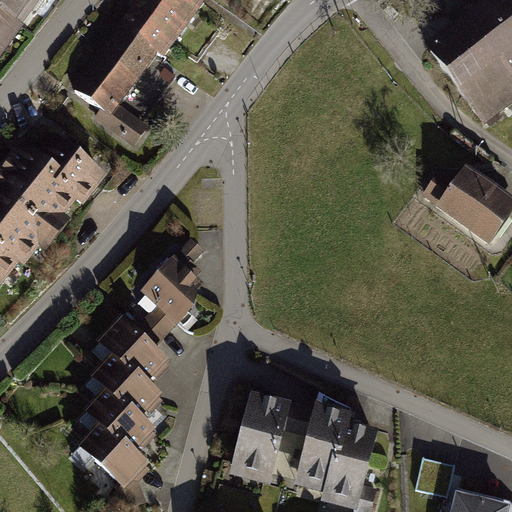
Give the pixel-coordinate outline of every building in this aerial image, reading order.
[(0,0),(0,63),(46,0),(0,0)] [(209,4),(203,0),(140,0),(75,96),(103,115),(97,123),(139,151),(155,127),(127,108),(160,59),(168,65),(209,4)] [(483,0),(439,36),(494,103),(511,89),(511,1),(511,0),(483,0)] [(0,194),(0,287),(106,175),(59,132),(0,194)] [(511,226),(511,206),(465,176),(444,207),(500,245),(511,226)] [(206,295),(180,263),(153,285),(180,317),(206,295)] [(178,353),(130,307),(93,346),(105,358),(87,377),(100,389),(81,410),(100,428),(78,451),(131,501),(160,471),(143,455),(160,436),(146,423),(164,404),(146,387),(178,353)] [(368,506),(385,436),(248,403),(231,473),(368,506)] [(457,471),(428,464),(421,492),(450,499),(457,471)] [(511,511),(511,509),(460,497),(455,511),(511,511)]
